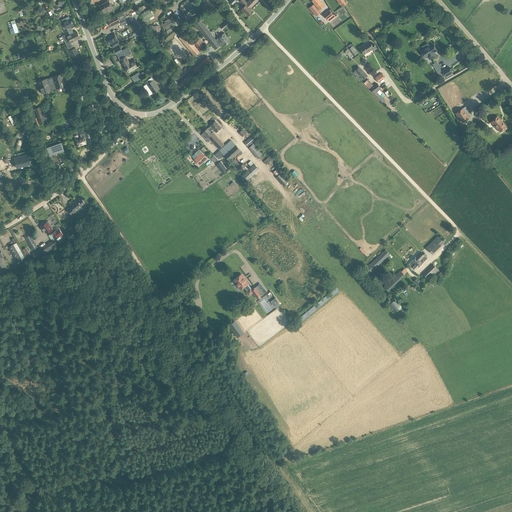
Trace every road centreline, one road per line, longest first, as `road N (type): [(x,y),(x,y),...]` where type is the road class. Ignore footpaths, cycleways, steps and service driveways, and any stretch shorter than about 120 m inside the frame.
road 1 (track): [(271,511),(240,441),(174,377),(84,318),(0,286)]
road 2 (track): [(263,27),(511,286)]
road 3 (track): [(301,511),(183,331)]
road 4 (unclassified): [(135,114),(176,101),(287,0)]
road 5 (unclassified): [(80,175),(183,331)]
road 6 (track): [(6,425),(174,377)]
road 7 (unclassified): [(135,114),(109,91),(75,0)]
